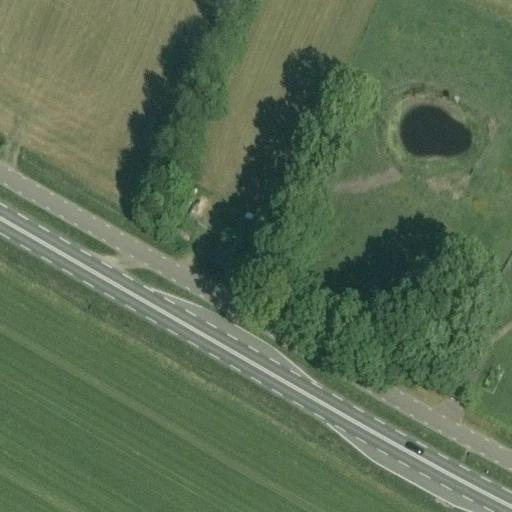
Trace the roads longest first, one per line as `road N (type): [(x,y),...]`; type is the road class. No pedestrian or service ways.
road 1 (primary): [(511,511),(0,222)]
road 2 (unclassified): [(511,463),(0,177)]
